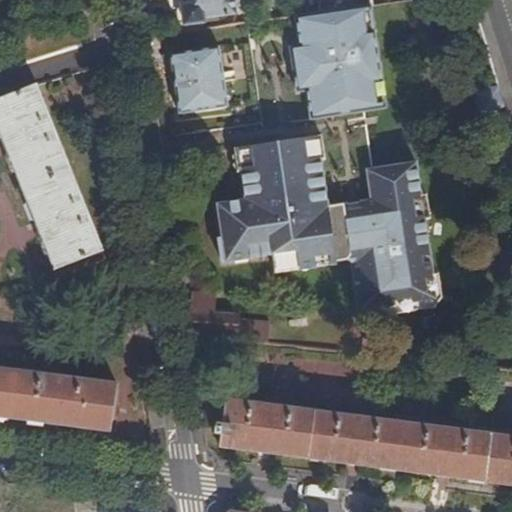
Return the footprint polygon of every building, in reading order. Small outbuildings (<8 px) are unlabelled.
[(234,8),(232,0),(184,0),(186,5),(182,6),(185,25),(203,22),(202,16),(227,12),(235,11),(234,8)] [(371,24),(368,5),(360,6),(363,25),(371,24)] [(360,6),(299,15),(302,42),(306,67),(295,68),(298,86),(308,84),(312,114),(374,105),(372,86),(380,84),(371,24),(363,25),(360,6)] [(202,16),(203,22),(227,19),(227,12),(202,16)] [(306,67),(302,42),(292,43),(295,68),(306,67)] [(219,47),(170,54),(171,58),(179,114),(229,106),(219,47)] [(382,104),(380,84),(372,86),(374,105),(382,104)] [(38,85),(0,100),(0,134),(55,270),(54,271),(54,272),(105,252),(105,251),(103,251),(37,88),(39,87),(38,85)] [(505,105),(500,88),(475,91),(482,112),(505,105)] [(117,385),(0,368),(0,416),(110,432),(117,385)] [(511,436),(226,399),(223,424),(217,423),(215,435),(221,435),(220,446),(363,465),(511,485),(511,436)]
